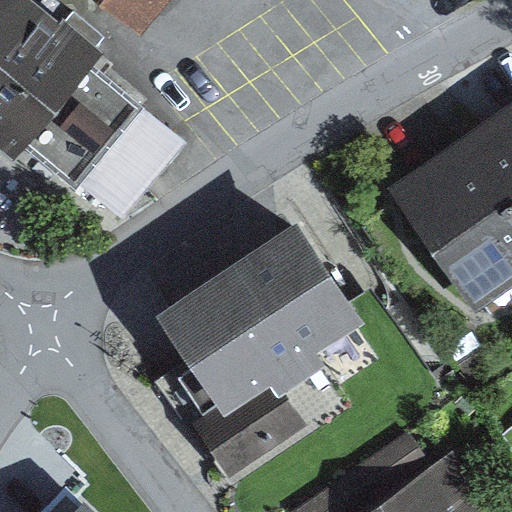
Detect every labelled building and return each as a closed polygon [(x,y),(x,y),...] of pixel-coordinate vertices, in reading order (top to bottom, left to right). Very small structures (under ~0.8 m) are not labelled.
[(39,0),(0,0),(0,120),(69,175),(143,83),(39,0)] [(127,0),(142,11),(150,0),(127,0)] [(484,282),(511,262),(511,130),(422,195),(484,282)] [(305,220),(177,307),(228,383),(357,296),(305,220)] [(484,511),(450,464),(381,511),(484,511)] [(48,511),(107,511),(78,483),(48,511)]
